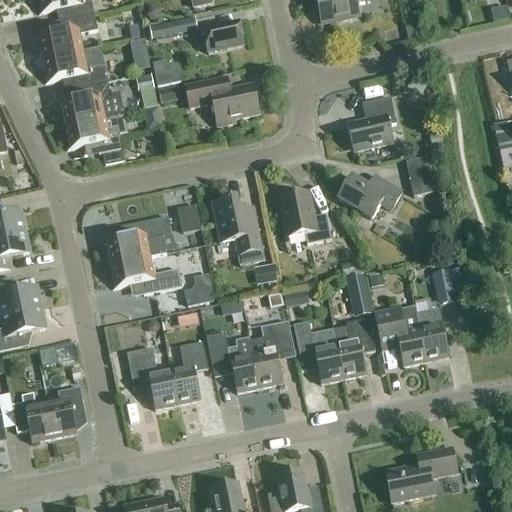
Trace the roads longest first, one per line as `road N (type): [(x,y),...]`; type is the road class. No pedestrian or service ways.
road 1 (unclassified): [(63,199),(305,144),(292,83)]
road 2 (unclassified): [(113,472),(63,199)]
road 3 (residential): [(113,472),(335,425)]
road 4 (unclassified): [(511,32),(292,83)]
road 5 (residential): [(335,425),(511,383)]
road 6 (unclassified): [(63,199),(0,74)]
